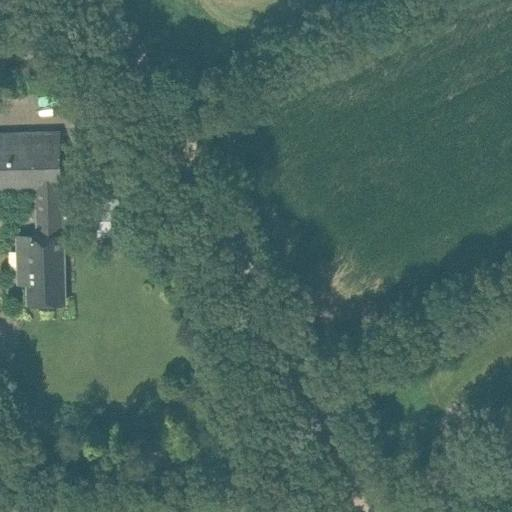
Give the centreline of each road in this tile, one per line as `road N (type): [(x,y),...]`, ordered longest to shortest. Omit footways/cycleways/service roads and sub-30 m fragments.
road 1 (track): [(391,511),(359,487),(202,171),(101,0)]
road 2 (track): [(410,511),(419,483),(511,436)]
